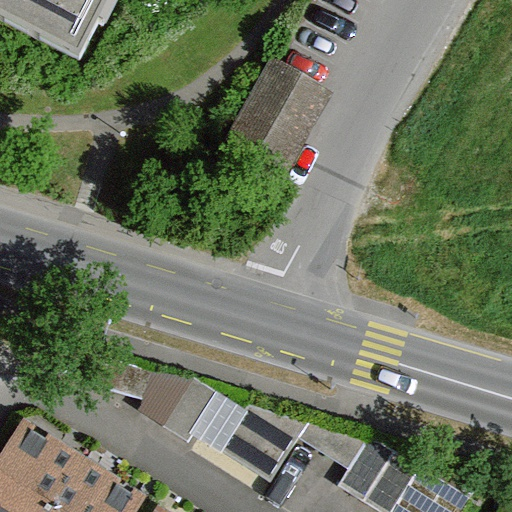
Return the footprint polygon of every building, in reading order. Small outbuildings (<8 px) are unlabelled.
[(112,0),(0,0),(0,11),(85,55),(112,0)] [(277,69),(236,141),(286,170),(326,96),(277,69)] [(145,401),(154,373),(99,355),(90,384),(145,401)] [(221,395),(195,379),(165,428),(191,444),(221,395)] [(310,424),(251,407),(223,452),(273,484),(310,424)] [(55,511),(84,467),(29,432),(0,477),(0,511),(55,511)] [(352,466),(368,443),(339,434),(328,451),(352,466)] [(372,436),(368,443),(352,466),(340,488),(367,503),(397,453),(372,436)] [(396,511),(423,469),(397,453),(367,503),(380,511),(396,511)] [(131,511),(138,501),(84,467),(55,511),(131,511)] [(432,511),(449,485),(423,469),(396,511),(432,511)] [(466,511),(473,501),(449,485),(432,511),(466,511)]
